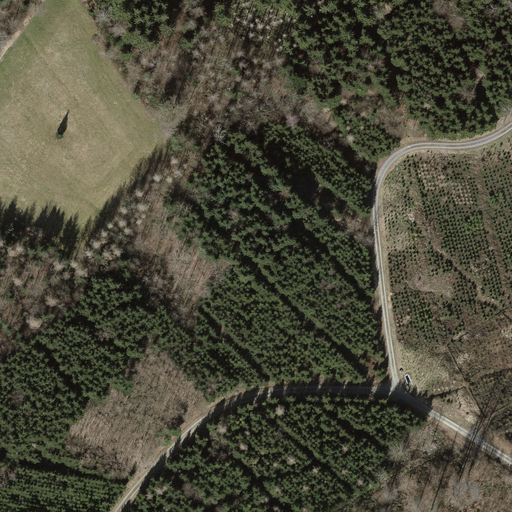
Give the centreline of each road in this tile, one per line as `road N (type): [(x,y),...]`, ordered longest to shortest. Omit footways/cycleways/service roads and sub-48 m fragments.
road 1 (track): [(401,392),(380,271),(374,196),(381,166),(416,145),(464,146),(511,127)]
road 2 (track): [(401,392),(292,390),(209,414),(176,439),(117,511)]
road 3 (track): [(511,461),(401,392)]
